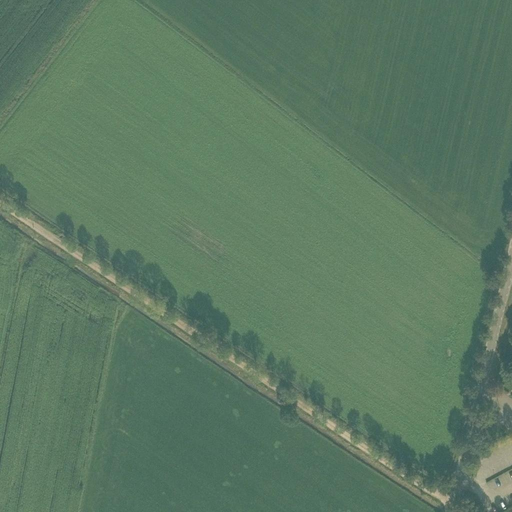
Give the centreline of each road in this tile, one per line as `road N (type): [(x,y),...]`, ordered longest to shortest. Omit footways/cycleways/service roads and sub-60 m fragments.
road 1 (track): [(0,203),(422,488),(453,500)]
road 2 (unclassified): [(451,511),(511,254)]
